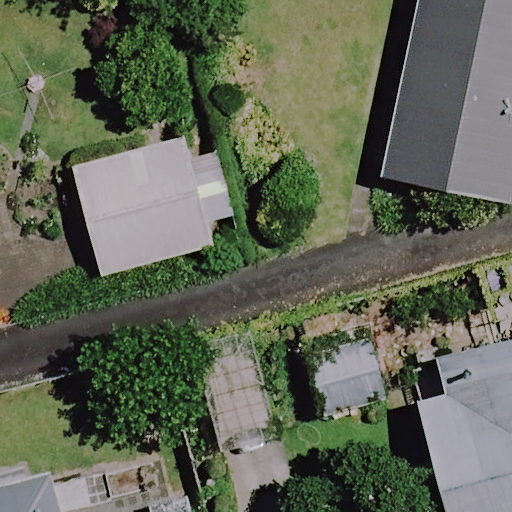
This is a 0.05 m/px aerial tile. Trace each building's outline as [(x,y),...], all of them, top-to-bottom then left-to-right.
[(511,0),(408,0),(380,178),(511,199),(511,0)] [(169,153),(75,174),(100,283),(193,262),(169,153)] [(0,286),(15,282),(0,224),(0,286)] [(365,321),(300,337),(321,425),(386,409),(365,321)] [(449,405),(418,413),(444,511),(511,511),(511,345),(439,365),(449,405)] [(56,511),(50,489),(0,502),(0,511),(56,511)]
